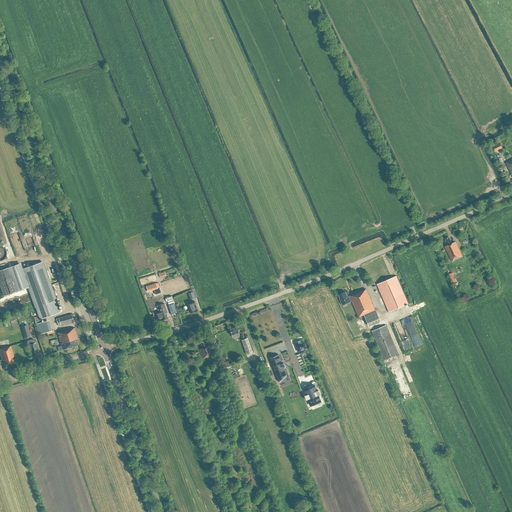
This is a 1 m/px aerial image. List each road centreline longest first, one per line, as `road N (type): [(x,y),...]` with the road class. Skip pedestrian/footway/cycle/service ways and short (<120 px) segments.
road 1 (unclassified): [(105,349),(309,284),(511,194)]
road 2 (secondary): [(105,349),(0,58)]
road 3 (secondary): [(162,511),(105,349)]
